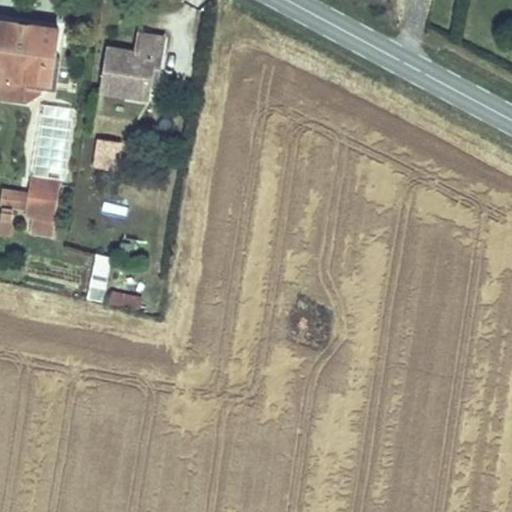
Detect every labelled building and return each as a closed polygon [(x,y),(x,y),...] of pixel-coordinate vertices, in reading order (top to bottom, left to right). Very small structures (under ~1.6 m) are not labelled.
[(0,19),(0,78),(48,85),(56,27),(0,19)] [(110,54),(104,96),(150,102),(153,83),(160,84),(166,42),(141,39),(138,56),(110,54)] [(101,114),(126,117),(128,105),(103,101),(101,114)] [(99,143),(96,167),(116,169),(119,145),(99,143)] [(27,182),(26,195),(47,198),(49,185),(27,182)] [(47,198),(26,195),(23,218),(54,221),(59,186),(49,185),(47,198)] [(85,296),(101,300),(113,256),(98,251),(85,296)] [(114,289),(111,304),(142,310),(145,295),(114,289)] [(297,324),(294,335),(306,338),(308,327),(297,324)]
